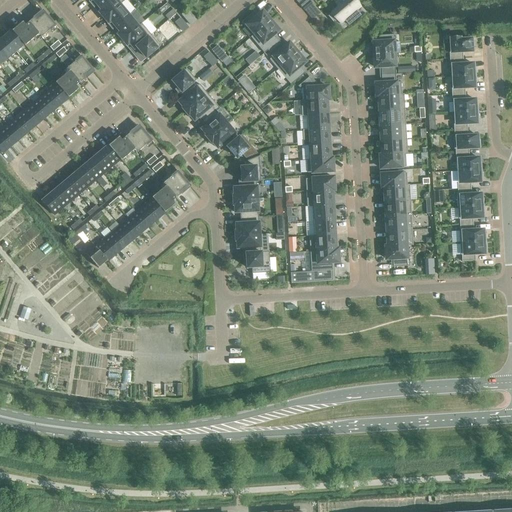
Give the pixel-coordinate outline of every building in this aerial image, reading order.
[(99,12),(103,18),(119,4),(120,5),(123,2),(121,0),(102,0),(96,5),(101,10),(99,12)] [(353,0),(346,0),(327,16),(333,23),(337,19),(340,22),(339,24),(344,20),(348,26),(361,15),(356,10),(359,7),(353,0)] [(309,1),(302,7),(304,11),(312,4),(309,1)] [(110,21),(115,27),(129,15),(120,5),(119,4),(103,18),(108,24),(110,21)] [(34,18),(28,22),(28,23),(38,34),(40,37),(41,37),(54,26),(57,29),(56,29),(57,29),(42,10),(42,11),(43,13),(35,19),(34,18)] [(181,15),(191,26),(196,21),(187,10),(181,15)] [(247,26),(254,34),(270,21),(262,11),(257,16),(253,11),(241,22),(245,27),(247,26)] [(117,35),(122,40),(138,26),(129,15),(115,27),(120,32),(117,35)] [(188,28),(180,19),(175,23),(183,32),(188,28)] [(264,53),(267,50),(278,41),(273,35),(278,31),(270,21),(254,34),(250,37),(264,53)] [(12,31),(23,44),(23,45),(24,46),(38,34),(28,23),(28,22),(25,25),(22,22),(12,31)] [(134,49),(136,47),(150,35),(141,23),(138,26),(122,40),(126,46),(129,44),(134,49)] [(3,37),(15,51),(23,45),(23,44),(12,31),(3,37)] [(136,47),(145,58),(160,46),(150,35),(136,47)] [(372,43),(373,55),(394,54),(393,42),(395,42),(395,35),(378,36),(379,42),(372,43)] [(0,40),(0,50),(7,58),(15,51),(3,37),(0,40)] [(449,53),(449,59),(463,58),(462,52),(472,52),(471,47),(474,47),(473,39),(459,40),(459,38),(450,38),(451,53),(449,53)] [(269,60),(277,69),(297,53),(289,43),(283,47),(278,41),(267,50),(273,57),(269,60)] [(212,51),(221,62),(227,58),(217,46),(212,51)] [(67,69),(69,71),(79,83),(85,79),(83,77),(90,71),(91,70),(93,72),(78,53),(77,54),(78,54),(80,57),(66,68),(67,69)] [(216,62),(209,53),(204,57),(212,66),(216,62)] [(297,53),(277,69),(290,85),(305,73),(299,66),(305,62),(297,53)] [(380,67),(381,75),(395,74),(394,54),(373,55),(374,67),(380,67)] [(451,65),(452,77),(476,75),(475,68),(473,68),(472,64),(463,64),(463,58),(449,59),(449,65),(451,65)] [(171,81),(180,92),(181,92),(192,83),(196,80),(186,69),(182,72),(171,81)] [(56,84),(68,97),(78,89),(75,86),(79,83),(69,71),(55,83),(56,84)] [(375,97),(378,97),(378,96),(401,95),(401,94),(400,82),(396,83),(395,74),(381,75),(381,83),(375,84),(375,87),(375,88),(375,93),(375,94),(375,97)] [(451,89),(451,95),(465,94),(464,88),(474,88),(474,83),(476,83),(476,75),(452,77),(453,89),(451,89)] [(302,88),(302,100),(302,101),(326,99),(326,100),(328,100),(328,97),(328,96),(328,91),(328,90),(327,87),(317,87),(308,77),(298,86),(299,89),(302,88)] [(185,107),(188,110),(207,94),(199,84),(195,87),(192,83),(181,92),(180,92),(178,94),(182,99),(178,102),(183,108),(185,107)] [(48,91),(60,104),(68,97),(56,84),(48,91)] [(40,98),(51,111),(60,104),(48,91),(40,98)] [(198,118),(201,122),(215,110),(215,111),(219,108),(207,94),(188,110),(190,113),(188,114),(194,121),(198,118)] [(378,97),(379,111),(404,109),(403,94),(401,94),(401,95),(378,96),(378,97)] [(454,101),(454,113),(478,111),(477,104),(475,104),(475,100),(465,100),(465,94),(451,95),(452,101),(454,101)] [(32,105),(43,118),(51,111),(40,98),(32,105)] [(301,116),(306,116),(327,114),(326,100),(326,99),(302,101),(302,100),(300,100),(301,116)] [(23,112),(35,125),(43,118),(32,105),(23,112)] [(379,111),(379,126),(405,124),(404,109),(379,111)] [(208,135),(211,137),(227,124),(215,111),(215,110),(201,122),(205,126),(201,129),(206,136),(208,135)] [(453,125),(453,131),(467,130),(467,124),(476,123),(476,119),(478,119),(478,111),(454,113),(455,124),(453,125)] [(15,119),(27,132),(35,125),(23,112),(15,119)] [(306,116),(307,130),(307,131),(328,129),(327,114),(306,116)] [(7,126),(18,139),(27,132),(15,119),(7,126)] [(278,122),(273,126),(278,132),(285,132),(285,131),(278,122)] [(225,150),(227,148),(227,147),(238,138),(238,137),(227,124),(211,137),(213,140),(211,142),(217,149),(221,145),(225,150)] [(379,126),(380,141),(406,139),(405,124),(379,126)] [(124,137),(124,138),(125,138),(135,149),(137,152),(145,145),(151,141),(153,144),(154,144),(138,125),(138,126),(140,128),(132,134),(130,133),(124,137)] [(0,131),(0,134),(10,146),(18,139),(7,126),(0,131)] [(303,146),(308,146),(308,145),(329,144),(328,129),(307,131),(307,130),(302,130),(303,146)] [(467,130),(453,131),(454,137),(453,137),(454,150),(480,148),(480,140),(477,140),(477,136),(467,136),(467,130)] [(0,134),(0,151),(1,153),(10,146),(0,134)] [(227,147),(227,148),(236,158),(241,154),(245,159),(257,154),(241,135),(238,137),(238,138),(227,147)] [(118,137),(108,146),(120,159),(119,160),(121,161),(135,149),(125,138),(124,138),(121,140),(118,137)] [(380,141),(381,155),(381,156),(405,155),(407,155),(406,139),(380,141)] [(308,146),(309,160),(330,159),(329,144),(308,145),(308,146)] [(108,146),(100,153),(111,166),(119,160),(120,159),(108,146)] [(457,160),(458,171),(481,170),(481,163),(479,163),(478,158),(469,159),(468,152),(455,153),(455,160),(457,160)] [(100,153),(92,159),(103,173),(111,166),(100,153)] [(381,156),(381,155),(379,156),(379,159),(379,160),(379,159),(380,165),(379,165),(380,166),(380,169),(406,167),(405,155),(381,156)] [(240,167),(241,181),(241,182),(256,181),(260,181),(258,156),(246,161),(247,167),(240,167)] [(92,159),(83,166),(95,180),(103,173),(92,159)] [(309,160),(306,160),(307,173),(333,171),(332,168),(333,168),(332,168),(332,162),(332,159),(330,159),(309,160)] [(83,166),(75,173),(87,187),(95,180),(83,166)] [(163,184),(165,186),(175,198),(181,194),(180,192),(188,185),(189,187),(190,187),(174,168),(174,169),(177,172),(163,183),(163,184)] [(457,183),(457,189),(470,189),(470,183),(480,182),(479,177),(482,177),(481,170),(458,171),(459,183),(457,183)] [(75,173),(67,180),(78,194),(87,187),(75,173)] [(125,173),(120,177),(124,182),(129,178),(125,173)] [(381,187),(383,187),(407,185),(406,173),(380,175),(381,187)] [(312,179),(313,191),(331,190),(334,190),(333,187),(334,187),(334,186),(333,187),(333,181),(333,180),(333,177),(312,179)] [(67,180),(59,187),(70,201),(78,194),(67,180)] [(236,196),(236,200),(257,199),(256,181),(241,182),(241,181),(237,182),(238,188),(233,188),(233,197),(236,196)] [(383,187),(384,202),(410,200),(409,185),(407,185),(383,187)] [(151,198),(153,199),(164,213),(175,204),(172,201),(175,198),(165,186),(151,198)] [(59,187),(50,194),(62,208),(70,201),(59,187)] [(456,196),(457,207),(484,206),(483,199),(481,199),(480,194),(471,195),(470,189),(457,189),(457,196),(456,196)] [(307,207),(312,207),(311,206),(332,205),(331,190),(313,191),(306,191),(307,207)] [(443,191),(433,191),(433,202),(444,202),(443,191)] [(62,208),(50,194),(42,202),(53,215),(62,208)] [(153,199),(145,206),(156,220),(164,213),(153,199)] [(239,213),(240,218),(258,217),(257,199),(236,200),(236,204),(234,204),(234,213),(239,213)] [(384,202),(385,217),(411,215),(410,200),(384,202)] [(311,206),(312,207),(312,221),(333,220),(332,205),(311,206)] [(145,206),(136,213),(148,226),(156,220),(145,206)] [(459,219),(459,225),(473,225),(472,218),(482,218),(482,213),(484,213),(484,206),(457,207),(458,219),(459,219)] [(136,213),(128,220),(140,233),(148,226),(136,213)] [(385,217),(386,232),(412,230),(411,215),(385,217)] [(238,232),(238,236),(259,235),(258,217),(240,218),(240,223),(235,224),(236,232),(238,232)] [(128,220),(120,227),(131,240),(140,233),(128,220)] [(312,221),(313,236),(334,235),(333,220),(312,221)] [(459,232),(459,243),(486,242),(485,235),(483,235),(483,230),(473,231),(473,225),(459,225),(459,231),(459,232)] [(112,234),(123,247),(131,240),(120,227),(112,234)] [(386,232),(387,246),(387,247),(406,246),(413,246),(412,230),(386,232)] [(73,235),(67,239),(72,246),(80,239),(78,236),(75,233),(73,235)] [(112,234),(103,241),(115,254),(123,247),(112,234)] [(242,254),(245,254),(260,253),(260,252),(259,235),(238,236),(238,240),(236,240),(237,249),(242,248),(242,254)] [(308,236),(309,251),(335,250),(335,249),(334,235),(313,236),(308,236)] [(103,241),(95,247),(107,261),(115,254),(103,241)] [(486,242),(459,243),(460,255),(461,255),(461,262),(475,261),(474,254),(484,254),(484,249),(486,249),(486,242)] [(387,246),(385,246),(385,249),(385,250),(385,256),(386,259),(392,259),(393,267),(407,266),(406,246),(387,247),(387,246)] [(107,261),(95,247),(86,255),(98,268),(107,261)] [(309,251),(311,272),(312,272),(332,271),(331,263),(338,262),(337,249),(335,249),(335,250),(309,251)] [(245,254),(246,268),(251,268),(252,274),(261,273),(270,273),(269,252),(260,252),(260,253),(245,254)] [(303,252),(289,253),(289,257),(290,261),(303,261),(303,256),(303,254),(303,252)] [(433,263),(424,264),(425,275),(434,275),(433,263)] [(312,272),(311,272),(295,273),(290,273),(290,284),(332,281),(332,271),(312,272)] [(22,306),(18,319),(26,322),(30,308),(22,306)]
